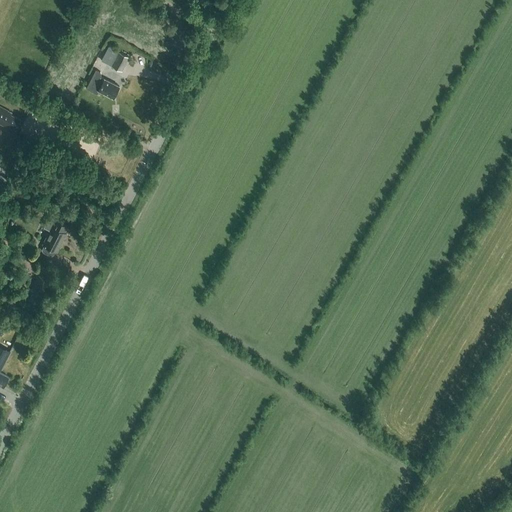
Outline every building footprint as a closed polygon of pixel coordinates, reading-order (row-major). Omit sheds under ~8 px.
[(128,56),(118,51),(119,50),(113,47),(110,53),(107,52),(104,56),(112,60),(109,65),(121,71),(128,56)] [(119,86),(101,77),(100,76),(101,74),(100,71),(96,69),(86,88),(97,94),(99,90),(113,97),(119,86)] [(15,129),(21,119),(11,113),(12,112),(0,104),(0,122),(7,126),(8,125),(15,129)] [(49,255),(52,254),(55,249),(57,251),(66,233),(65,232),(68,227),(49,216),(44,226),(50,230),(43,243),(44,244),(42,249),(42,251),(49,255)] [(0,251),(6,254),(9,246),(1,243),(0,244),(0,251)] [(37,269),(32,284),(42,293),(51,275),(37,269)] [(0,385),(3,387),(8,377),(0,372),(0,385)]
